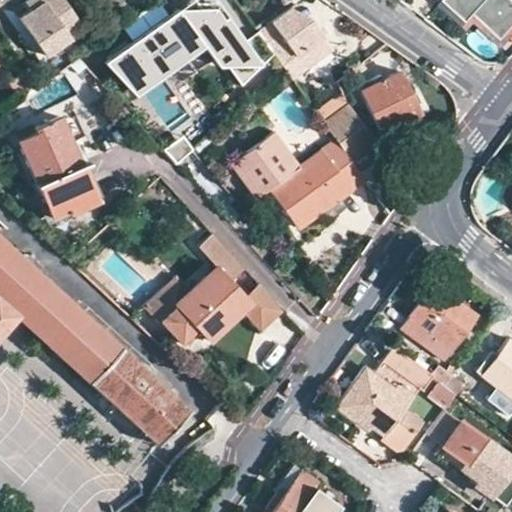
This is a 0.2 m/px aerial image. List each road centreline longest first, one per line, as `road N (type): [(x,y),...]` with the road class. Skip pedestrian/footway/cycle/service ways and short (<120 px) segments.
road 1 (residential): [(288,412),(418,233),(450,218)]
road 2 (residential): [(368,0),(505,102)]
road 3 (residential): [(288,412),(377,473),(391,502)]
road 4 (residential): [(450,218),(449,183),(505,102)]
road 5 (residential): [(213,511),(288,412)]
